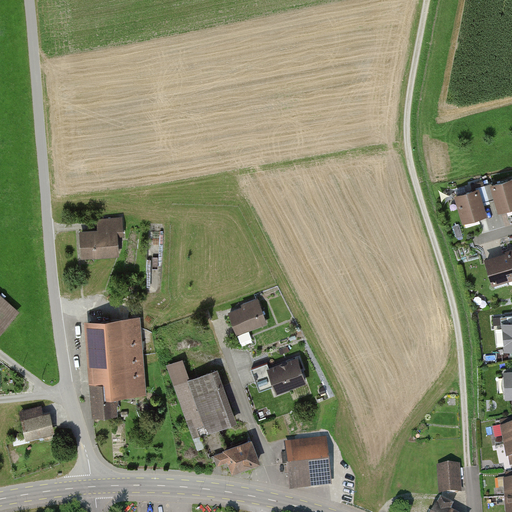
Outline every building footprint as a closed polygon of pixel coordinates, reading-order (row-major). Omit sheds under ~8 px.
[(511,178),(494,184),(503,213),(511,210),(511,178)] [(482,188),(458,195),(466,224),(491,216),(482,188)] [(82,232),(84,258),(122,256),(121,236),(126,236),(125,217),(99,219),(100,231),(82,232)] [(511,250),(488,258),(497,286),(511,281),(511,250)] [(141,279),(132,280),(133,300),(142,300),(141,279)] [(0,337),(22,313),(0,293),(0,337)] [(263,302),(231,313),(239,335),(270,325),(263,302)] [(511,348),(511,318),(500,320),(503,350),(511,348)] [(143,319),(88,323),(95,418),(121,416),(120,399),(149,397),(143,319)] [(277,384),(280,394),(310,384),(301,359),(273,369),(271,364),(255,369),(262,389),(277,384)] [(186,361),(169,367),(192,433),(207,428),(208,433),(239,423),(220,370),(193,380),(186,361)] [(23,413),(28,440),(57,434),(53,413),(45,415),(44,408),(23,413)] [(511,419),(501,422),(508,458),(511,457),(511,419)] [(265,465),(256,441),(217,456),(221,466),(232,462),(237,476),(265,465)] [(326,448),(282,453),(283,464),(290,463),(292,485),(330,481),(326,448)] [(459,492),(458,468),(441,469),(442,493),(459,492)] [(440,501),(434,511),(450,511),(452,507),(440,501)]
